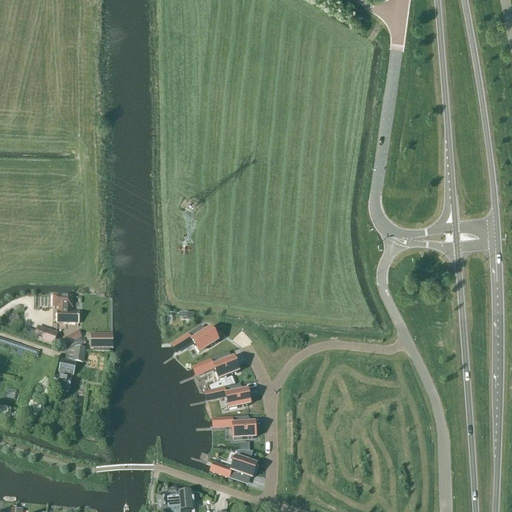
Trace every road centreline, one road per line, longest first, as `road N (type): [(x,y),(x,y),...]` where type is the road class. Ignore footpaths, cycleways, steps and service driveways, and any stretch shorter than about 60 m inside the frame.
road 1 (primary): [(495,511),(497,244)]
road 2 (primary): [(456,247),(475,511)]
road 3 (primary): [(439,0),(454,227)]
road 4 (primary): [(496,225),(463,0)]
road 5 (unclassified): [(395,240),(374,204),(399,22)]
road 6 (unclassified): [(445,511),(443,434),(407,341)]
road 7 (residential): [(268,395),(295,358),(317,347),(392,350),(407,341)]
